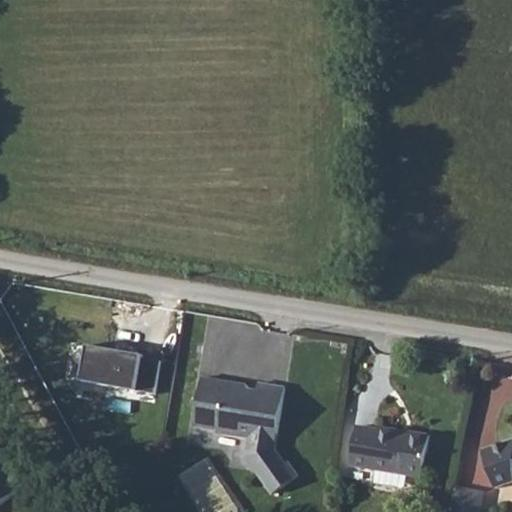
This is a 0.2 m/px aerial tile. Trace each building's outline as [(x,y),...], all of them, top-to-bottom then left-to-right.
[(145,354),(90,344),(84,379),(138,388),(145,354)] [(205,375),(195,426),(217,430),(216,434),(248,439),(245,456),(274,495),(300,475),(290,461),(288,463),(276,446),(286,386),(260,382),(259,389),(251,387),(249,383),(205,375)] [(385,430),(359,426),(352,464),(424,477),(432,433),(386,425),(385,430)] [(511,439),(483,450),(496,487),(511,481),(511,439)] [(207,458),(177,477),(199,511),(201,511),(230,494),(207,458)] [(0,507),(21,493),(10,477),(12,467),(9,462),(0,460),(0,507)] [(454,486),(451,511),(483,511),(486,489),(454,486)]
